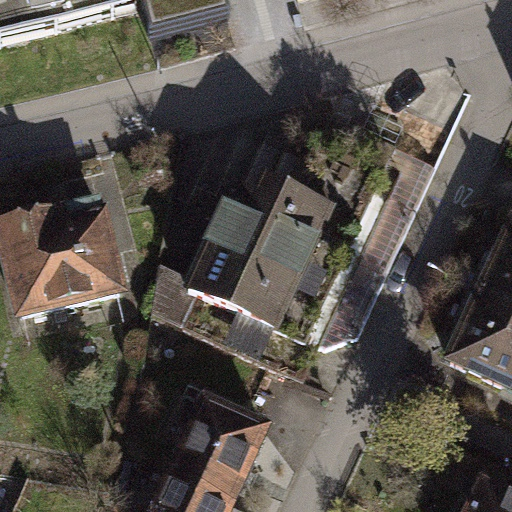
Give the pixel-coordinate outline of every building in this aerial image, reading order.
[(0,0),(0,34),(125,0),(0,0)] [(224,0),(140,0),(152,45),(231,24),(224,0)] [(309,346),(396,154),(365,140),(358,157),(339,148),(333,147),(327,147),(321,150),(316,155),(309,169),(293,206),(270,196),(264,209),(240,198),(237,196),(196,286),(162,271),(154,319),(293,381),(309,346)] [(293,206),(309,169),(264,149),(240,198),(264,209),(270,196),(293,206)] [(436,173),(396,154),(309,346),(327,354),(359,343),(436,173)] [(107,211),(0,237),(0,266),(20,344),(135,316),(107,211)] [(511,242),(484,306),(511,317),(511,242)] [(511,317),(484,306),(452,380),(511,406),(511,317)] [(206,405),(171,480),(233,509),(268,434),(206,405)] [(171,480),(156,511),(231,511),(233,509),(171,480)] [(511,511),(511,503),(487,492),(477,511),(511,511)]
